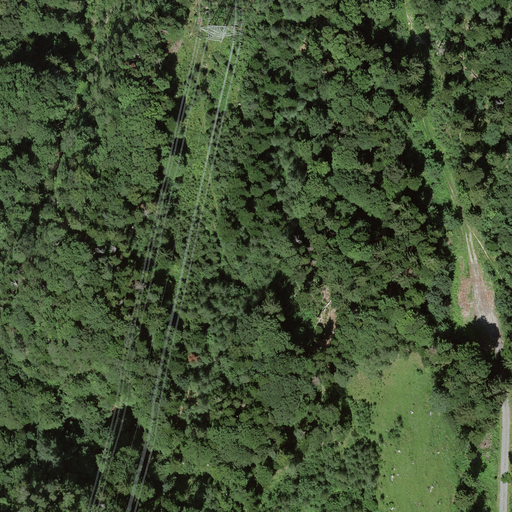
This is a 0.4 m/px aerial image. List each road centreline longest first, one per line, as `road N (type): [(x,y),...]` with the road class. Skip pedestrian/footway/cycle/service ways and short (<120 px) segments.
road 1 (track): [(502,511),(497,350),(465,225)]
road 2 (track): [(465,225),(419,104),(405,0)]
